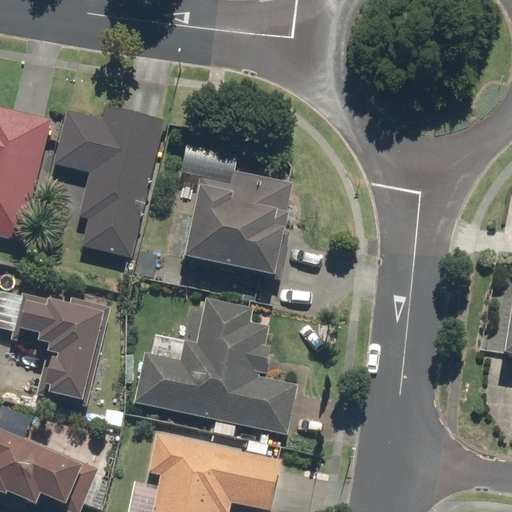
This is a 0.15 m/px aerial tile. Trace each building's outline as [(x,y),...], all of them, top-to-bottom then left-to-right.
[(78,254),(129,266),(161,126),(103,113),(100,125),(62,117),(50,171),(84,179),(74,223),(84,226),(78,254)] [(0,243),(19,248),(48,126),(0,114),(0,243)] [(197,171),(175,267),(267,287),(288,191),(197,171)] [(157,259),(136,255),(131,279),(152,283),(157,259)] [(63,310),(0,296),(0,345),(41,354),(31,402),(87,415),(109,315),(64,305),(63,310)] [(140,358),(129,409),(285,443),(297,389),(262,382),(273,332),(249,326),(251,313),(202,302),(192,348),(180,345),(175,366),(140,358)] [(511,307),(506,306),(496,365),(511,367),(511,307)] [(83,511),(99,477),(0,432),(0,510),(4,511),(32,511),(35,507),(46,511),(83,511)] [(270,511),(280,465),(153,441),(138,511),(225,511),(226,511),(230,511),(270,511)]
